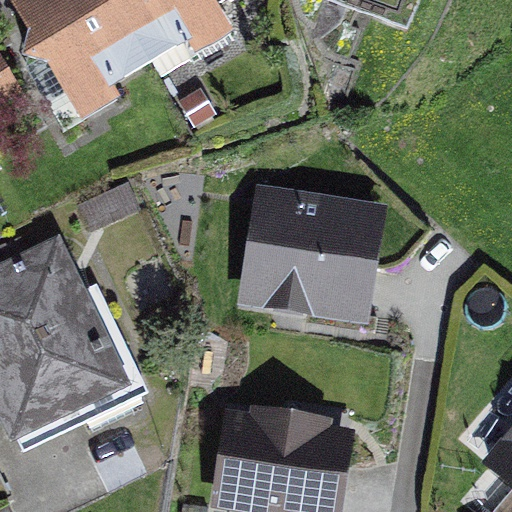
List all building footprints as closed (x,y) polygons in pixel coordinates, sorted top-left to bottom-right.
[(115,87),(149,68),(109,0),(37,0),(19,11),(34,35),(29,56),(61,68),(81,100),(105,87),(115,87)] [(109,0),(149,68),(185,46),(185,38),(212,23),(205,12),(225,0),(109,0)] [(334,0),(404,29),(415,0),(334,0)] [(0,104),(18,94),(0,64),(0,104)] [(136,214),(125,189),(81,209),(92,234),(136,214)] [(375,220),(267,203),(252,300),(359,317),(375,220)] [(134,417),(57,251),(0,277),(0,408),(14,439),(81,409),(94,436),(134,417)] [(260,430),(234,426),(223,502),(291,511),(333,511),(344,443),(320,440),(320,429),(308,429),(294,408),(276,422),(261,421),(260,430)] [(511,511),(511,444),(494,467),(511,482),(511,494),(496,511),(511,511)]
